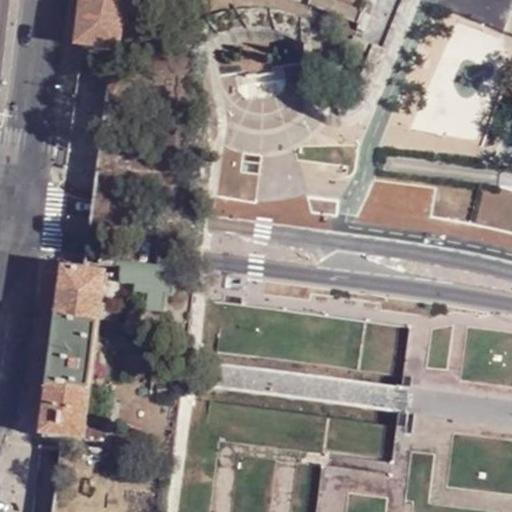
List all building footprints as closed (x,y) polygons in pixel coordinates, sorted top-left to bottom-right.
[(85,0),(80,47),(93,50),(120,54),(125,18),(138,0),(85,0)] [(120,54),(200,66),(212,39),(239,21),(273,20),(302,30),(314,42),(317,58),(312,77),(311,91),(319,103),(334,109),(354,108),(368,100),(377,85),(410,0),(138,0),(125,18),(120,54)] [(200,66),(120,54),(98,208),(92,250),(90,264),(110,267),(172,275),(174,260),(180,218),(200,66)] [(172,275),(110,267),(109,274),(108,282),(104,312),(121,314),(120,326),(103,324),(97,365),(88,434),(104,436),(103,448),(113,450),(119,450),(117,462),(147,466),(148,454),(159,371),(172,275)] [(56,361),(45,441),(86,446),(88,434),(97,365),(103,324),(104,312),(108,282),(67,276),(56,361)] [(121,314),(104,312),(103,324),(120,326),(121,314)] [(220,427),(234,430),(238,408),(225,406),(220,427)] [(88,434),(86,446),(103,448),(104,436),(88,434)] [(117,462),(55,454),(47,511),(140,511),(147,466),(117,462)] [(163,456),(148,454),(147,466),(162,468),(163,456)]
